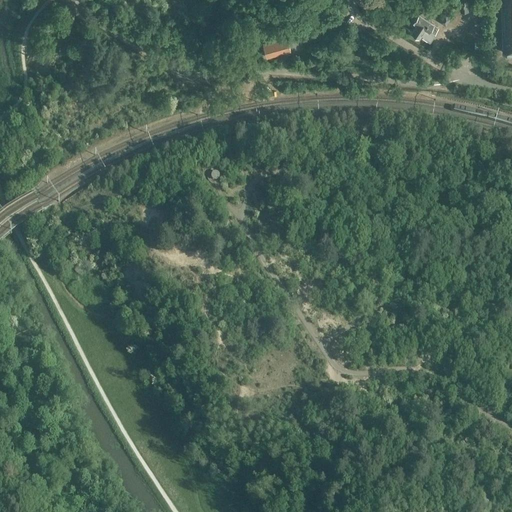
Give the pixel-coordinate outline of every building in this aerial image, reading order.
[(511,51),(511,0),(501,0),(502,52),(511,51)] [(412,19),(409,24),(409,26),(412,28),(419,33),(420,32),(430,39),(438,26),(432,22),(434,20),(420,11),(414,19),(412,19)] [(441,22),(446,25),(450,18),(445,15),(441,22)] [(291,50),(288,36),(264,42),(268,57),(291,50)] [(219,174),(217,172),(214,172),(211,173),(211,176),(212,179),(214,180),(217,179),(219,177),(219,174)]
